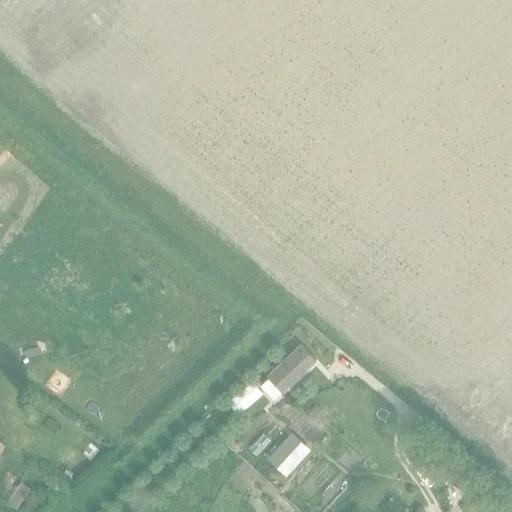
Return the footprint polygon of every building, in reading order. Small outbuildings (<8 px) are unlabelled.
[(37,346),(24,350),(26,357),(39,353),(37,346)] [(377,405),(368,395),(362,404),(368,413),(377,405)] [(292,431),(268,456),(277,465),(301,439),(292,431)] [(20,482),(6,502),(16,509),(30,489),(20,482)] [(405,493),(396,503),(406,511),(415,501),(405,493)]
